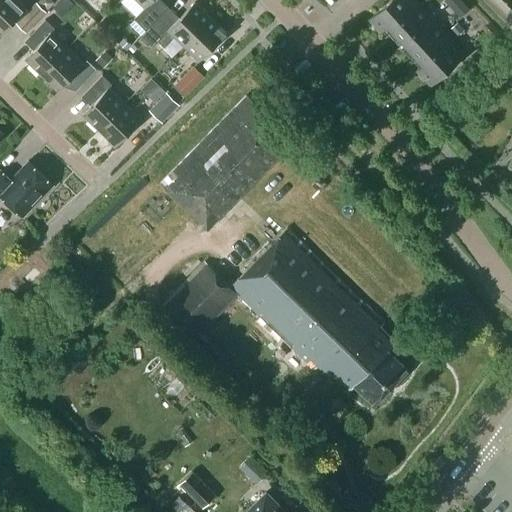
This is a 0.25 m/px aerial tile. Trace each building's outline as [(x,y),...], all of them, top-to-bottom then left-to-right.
[(17,0),(2,0),(0,3),(0,33),(1,35),(15,21),(27,33),(47,12),(37,2),(29,11),(17,0)] [(72,4),(68,0),(57,0),(51,7),(60,16),(72,4)] [(153,0),(137,0),(145,8),(135,18),(146,30),(163,12),(152,1),(153,0)] [(416,63),(447,34),(415,0),(390,0),(370,19),(381,31),(384,28),(416,63)] [(463,0),(453,9),(462,18),(471,9),(463,0)] [(163,12),(146,30),(142,34),(153,46),(158,41),(165,47),(175,37),(184,45),(211,18),(195,2),(175,23),(163,12)] [(451,30),(458,37),(472,23),(466,16),(451,30)] [(227,33),(211,18),(184,45),(200,61),(227,33)] [(26,59),(42,75),(67,48),(51,32),(54,29),(45,20),(25,41),(34,50),(26,59)] [(122,31),(115,37),(123,45),(129,38),(122,31)] [(420,67),(417,70),(431,85),(465,54),(447,34),(416,63),(420,67)] [(67,48),(42,75),(59,91),(67,82),(76,91),(97,69),(87,60),(83,63),(67,48)] [(96,60),(104,68),(113,58),(106,50),(96,60)] [(185,97),(205,76),(194,65),(193,66),(174,86),(185,97)] [(100,130),(125,104),(109,88),(113,85),(103,75),(82,96),(92,105),(83,114),(100,130)] [(177,105),(164,92),(147,110),(161,122),(177,105)] [(248,96),(162,183),(201,222),(287,135),(248,96)] [(125,104),(100,130),(116,146),(142,120),(125,104)] [(15,182),(2,196),(23,216),(54,184),(29,161),(12,179),(15,182)] [(0,168),(0,197),(2,196),(15,182),(12,179),(1,168),(0,168)] [(238,298),(314,372),(318,367),(322,371),(319,375),(316,373),(305,384),(314,392),(328,377),(331,379),(335,374),(350,388),(354,384),(374,404),(406,371),(388,354),(396,346),(379,330),(384,324),(287,230),(230,288),(204,264),(163,306),(197,339),(238,298)] [(48,273),(56,280),(62,274),(54,267),(48,273)] [(198,397),(192,403),(200,412),(206,406),(198,397)] [(184,429),(177,434),(186,447),(193,441),(184,429)] [(238,467),(254,483),(266,471),(249,455),(238,467)] [(202,507),(215,495),(191,470),(178,482),(202,507)] [(284,511),(266,494),(248,511),(284,511)]
